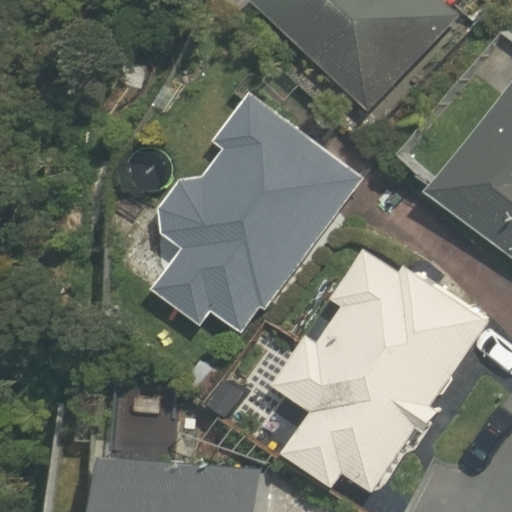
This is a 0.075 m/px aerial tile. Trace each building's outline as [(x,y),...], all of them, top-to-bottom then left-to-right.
[(271,0),(381,104),(469,12),(456,0),(271,0)] [(377,174),(263,92),(229,139),(238,145),(218,173),(198,176),(175,204),(178,229),(200,245),(170,286),(217,320),(227,307),(256,329),(274,303),(280,307),(377,174)] [(511,98),(443,187),(511,241),(511,98)] [(447,404),(505,318),(422,262),(418,267),(382,243),(374,254),(368,250),(306,341),(312,345),(287,381),(326,407),(298,449),(350,484),(360,470),(386,487),(431,421),(440,427),(453,408),(447,404)] [(273,511),(277,464),(123,452),(117,511),(273,511)]
